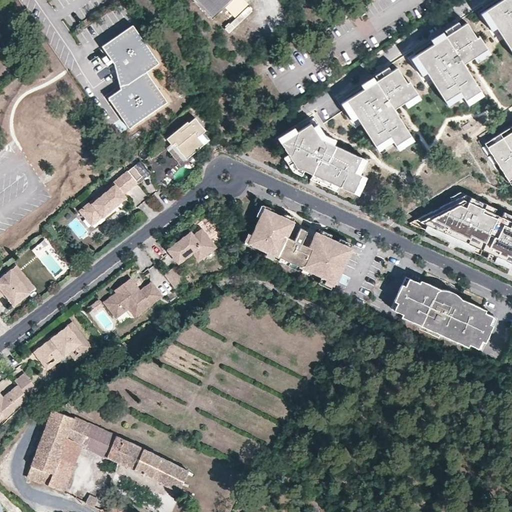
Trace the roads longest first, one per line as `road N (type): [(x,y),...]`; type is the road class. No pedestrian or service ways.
road 1 (residential): [(511,294),(240,175)]
road 2 (residential): [(213,182),(0,344)]
